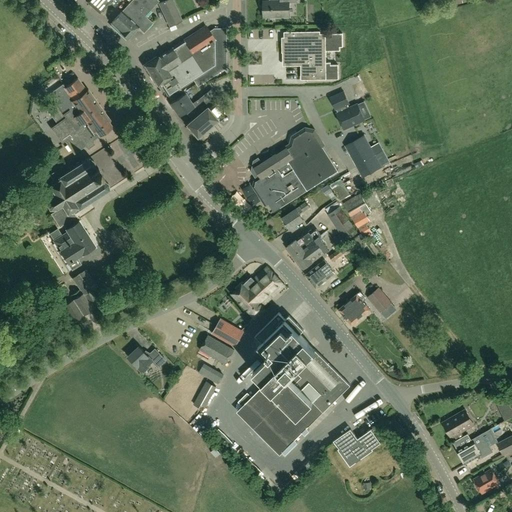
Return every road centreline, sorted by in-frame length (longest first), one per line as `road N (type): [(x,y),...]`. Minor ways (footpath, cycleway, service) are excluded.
road 1 (residential): [(0,401),(125,326),(193,296),(259,241)]
road 2 (unknown): [(382,381),(277,462),(255,453),(225,420),(217,395)]
road 3 (tertiary): [(395,396),(259,241)]
road 4 (residential): [(196,161),(124,51),(77,6)]
road 5 (residential): [(196,161),(238,121),(236,0)]
road 6 (tertiary): [(462,511),(395,396)]
road 7 (residential): [(100,54),(82,68),(122,128),(145,112)]
